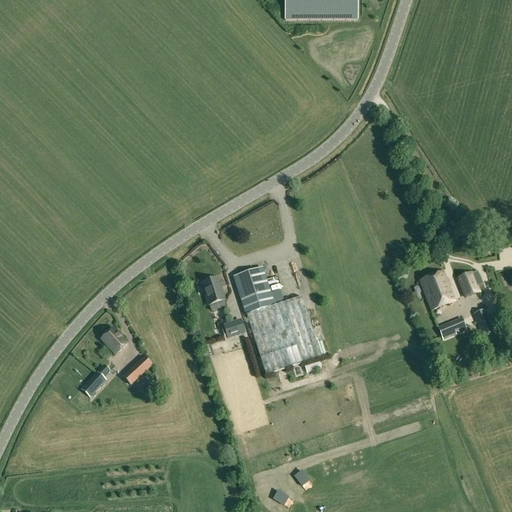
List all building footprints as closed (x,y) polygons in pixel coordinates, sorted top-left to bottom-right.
[(344,0),(345,21),(357,21),(357,0),(344,0)] [(246,316),(274,307),(262,269),(234,278),(246,316)] [(443,273),(420,283),(432,312),(455,303),(443,273)] [(481,294),(473,274),(459,280),(466,299),(481,294)] [(216,280),(215,278),(209,280),(209,282),(201,284),(209,307),(225,302),(217,279),(216,280)] [(274,307),(246,316),(266,376),(321,359),(302,298),(274,307)] [(487,306),(477,310),(483,326),(494,322),(487,306)] [(462,319),(438,329),(443,341),(467,331),(462,319)] [(201,339),(196,324),(191,326),(195,341),(201,339)] [(232,327),(224,330),(228,340),(236,338),(232,327)] [(113,329),(101,341),(115,357),(128,345),(113,329)] [(145,357),(141,361),(123,377),(131,386),(143,375),(149,369),(153,366),(145,357)] [(102,367),(97,373),(96,372),(80,390),(90,399),(106,382),(102,377),(107,372),(102,367)] [(253,398),(260,399),(263,386),(256,385),(253,398)] [(309,481),(301,471),(294,477),(302,487),(309,481)] [(288,498),(277,491),(272,500),(284,506),(288,498)]
